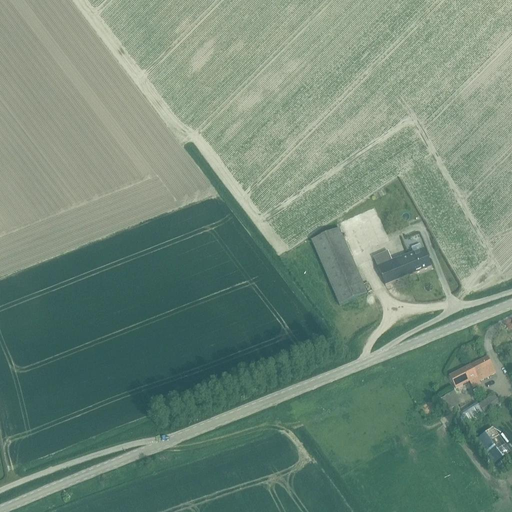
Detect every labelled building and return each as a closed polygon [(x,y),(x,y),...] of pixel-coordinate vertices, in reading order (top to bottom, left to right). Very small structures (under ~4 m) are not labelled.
[(340,308),(368,296),(340,232),(312,244),(340,308)] [(374,242),(376,253),(393,249),(390,238),(374,242)] [(414,254),(392,262),(388,252),(374,258),(385,286),(431,268),(424,250),(422,250),(420,245),(412,248),(414,254)] [(473,384),(478,381),(491,375),(491,374),(495,372),(487,357),(448,377),(455,389),(471,380),(473,384)] [(440,398),(435,401),(445,416),(461,408),(446,378),(434,386),(440,398)] [(493,394),(478,404),(453,420),(460,431),(500,405),(493,394)] [(495,466),(511,454),(494,428),(477,439),(495,466)]
